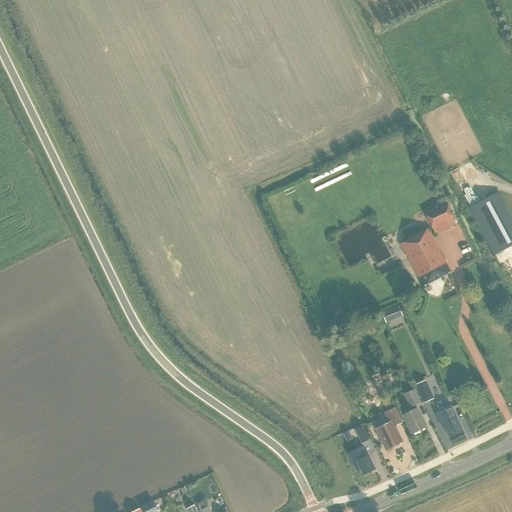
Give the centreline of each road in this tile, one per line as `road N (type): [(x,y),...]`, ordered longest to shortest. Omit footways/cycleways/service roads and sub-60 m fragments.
road 1 (tertiary): [(316,511),(284,455),(178,378),(143,337),(0,50)]
road 2 (secondary): [(357,511),(511,442)]
